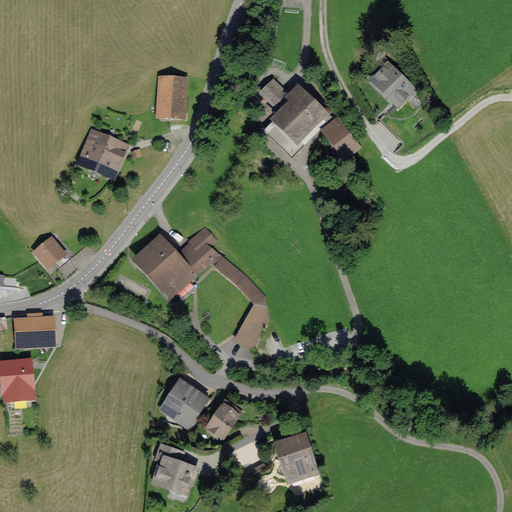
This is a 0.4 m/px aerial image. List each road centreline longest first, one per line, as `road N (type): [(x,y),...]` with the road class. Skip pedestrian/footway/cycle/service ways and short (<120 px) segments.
road 1 (unclassified): [(242,0),(200,122),(111,246),(63,292)]
road 2 (track): [(322,0),(331,68),(374,141),(390,153),(423,151),(478,107),(511,97)]
road 3 (residential): [(63,292),(140,326),(211,384),(246,395),(337,390)]
